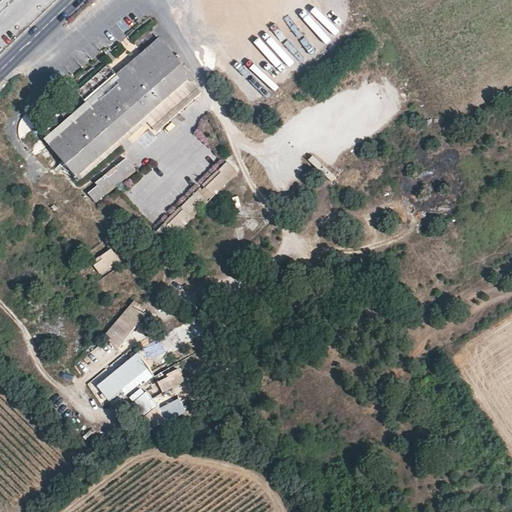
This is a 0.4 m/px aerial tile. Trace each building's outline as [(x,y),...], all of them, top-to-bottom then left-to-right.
[(161,42),(48,140),(81,178),(148,121),(157,131),(202,89),(161,42)] [(200,123),(198,133),(203,138),(209,130),(200,123)] [(98,189),(90,195),(98,202),(107,193),(104,192),(112,184),(117,186),(124,181),(124,176),(134,168),(126,160),(118,167),(117,171),(110,179),(105,177),(97,185),(98,189)] [(221,172),(206,187),(215,197),(232,179),(228,176),(235,168),(226,161),(218,170),(221,172)] [(161,235),(158,240),(162,241),(163,238),(171,230),(174,232),(191,217),(190,216),(206,200),(197,192),(182,208),(184,211),(167,226),(165,224),(159,231),(161,235)] [(108,247),(92,262),(103,274),(119,258),(108,247)] [(109,342),(112,345),(118,341),(122,344),(145,314),(137,308),(109,342)] [(138,356),(99,387),(110,396),(131,377),(137,382),(163,365),(146,346),(135,354),(138,356)] [(188,384),(183,369),(159,381),(166,395),(188,384)] [(141,389),(134,394),(132,397),(148,417),(151,415),(154,415),(157,420),(164,416),(167,421),(176,415),(174,413),(182,409),(177,398),(168,403),(169,405),(162,410),(144,390),(143,392),(141,389)]
